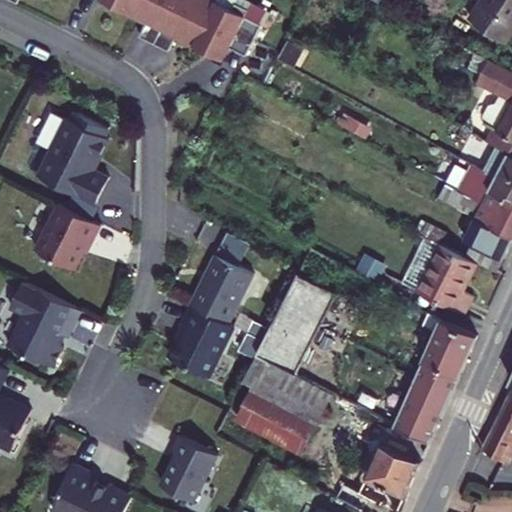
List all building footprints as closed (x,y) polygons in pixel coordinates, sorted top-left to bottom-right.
[(241,45),(257,14),(240,5),(242,0),(120,0),(143,12),(136,26),(164,40),(172,26),(204,43),(205,40),(219,47),(224,37),(241,45)] [(511,0),(480,0),(473,11),(506,34),(511,26),(511,0)] [(218,49),(219,47),(205,40),(204,43),(218,49)] [(498,59),(484,52),(473,74),(487,82),(498,59)] [(511,66),(498,59),(487,82),(496,87),(492,95),(485,97),(478,110),(482,117),(493,122),(486,135),(491,137),(511,147),(511,66)] [(64,98),(61,104),(60,106),(55,104),(26,161),(91,195),(104,168),(81,156),(96,125),(92,123),(96,114),(64,98)] [(511,147),(491,137),(479,160),(489,165),(482,177),(502,186),(505,181),(511,184),(511,147)] [(480,194),(473,208),(473,209),(474,210),(509,228),(511,221),(511,184),(505,181),(502,186),(482,177),(489,165),(479,160),(472,156),(458,182),(480,194)] [(458,182),(445,175),(438,188),(473,208),(480,194),(458,182)] [(96,215),(54,194),(31,239),(70,259),(85,230),(87,231),(96,215)] [(471,237),(465,248),(472,251),(493,261),(509,228),(474,210),(462,233),(471,237)] [(429,223),(426,229),(436,234),(444,238),(447,232),(429,223)] [(465,248),(444,238),(436,234),(413,281),(461,303),(469,285),(458,280),(472,251),(465,248)] [(189,296),(226,315),(251,266),(213,246),(188,295),(189,296)] [(282,294),(318,313),(332,285),(296,268),(282,294)] [(76,301),(18,271),(5,296),(18,303),(3,334),(47,357),(61,330),(55,326),(60,317),(66,321),(76,301)] [(312,323),(318,313),(282,294),(253,349),(290,367),(307,333),(312,335),(317,326),(312,323)] [(205,368),(231,317),(226,315),(189,296),(177,319),(182,321),(177,331),(174,332),(166,348),(205,368)] [(397,401),(431,417),(475,326),(432,304),(427,315),(439,321),(397,401)] [(290,367),(253,349),(242,370),(246,373),(242,381),(246,384),(233,410),(298,444),(328,386),(290,367)] [(0,367),(4,360),(0,357),(0,437),(6,441),(26,400),(4,389),(3,391),(0,389),(0,367)] [(511,430),(511,375),(480,439),(502,450),(511,430)] [(397,401),(390,417),(423,434),(431,417),(397,401)] [(172,444),(156,476),(189,493),(213,446),(175,427),(168,442),(172,444)] [(361,465),(398,485),(413,453),(376,434),(361,465)] [(64,511),(114,511),(127,488),(103,475),(102,479),(90,473),(93,468),(70,456),(46,503),(64,511)] [(356,500),(378,511),(384,511),(393,494),(366,480),(356,500)] [(306,511),(336,511),(312,500),(306,511)]
